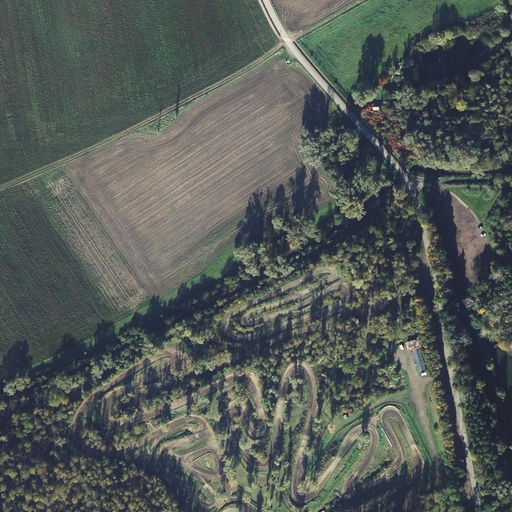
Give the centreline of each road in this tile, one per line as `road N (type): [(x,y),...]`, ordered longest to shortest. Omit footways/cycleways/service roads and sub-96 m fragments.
road 1 (track): [(235,500),(205,496),(162,466),(163,448),(170,448),(216,476),(208,428),(199,420),(116,452),(78,440),(76,422),(88,399),(167,351),(180,361),(106,403),(108,422),(248,378),(261,429),(257,435),(231,407),(230,424),(256,466),(270,462),(287,373),(308,369),(316,394),(294,499),(315,493),(357,429),(366,427),(374,443),(347,492),(390,469),(397,445),(383,415),(394,414),(415,451),(415,476),(357,511)]
road 2 (unclassified): [(265,0),(297,54),(411,187),(471,511)]
road 3 (track): [(264,333),(232,337),(228,318),(328,269),(334,277),(243,322),(341,285),(345,298),(271,330)]
road 4 (track): [(375,341),(403,356),(412,373),(446,490),(468,491)]
